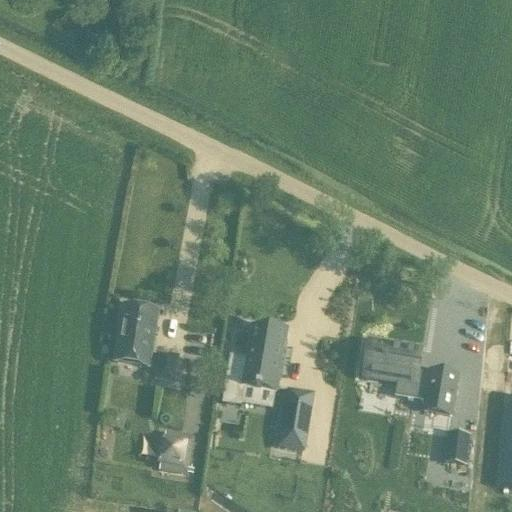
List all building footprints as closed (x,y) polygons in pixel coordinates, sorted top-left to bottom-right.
[(156,315),(123,309),(113,365),(147,371),(156,315)] [(231,359),(223,408),(241,411),(241,409),(244,391),(258,393),(258,394),(262,395),(263,394),(276,396),(277,396),(288,332),(252,326),(246,362),(231,359)] [(370,347),(365,379),(398,384),(396,400),(426,405),(424,414),(451,418),(457,380),(431,376),(430,377),(418,375),(422,356),(370,347)] [(172,386),(176,361),(158,357),(154,383),(172,386)] [(308,420),(312,400),(290,396),(288,396),(286,405),(285,416),(283,424),(307,428),(308,420)] [(511,403),(503,490),(511,491),(511,403)] [(161,472),(187,475),(191,447),(174,444),(175,435),(167,434),(161,472)] [(457,438),(449,437),(446,467),(459,468),(466,469),(469,439),(457,438)]
